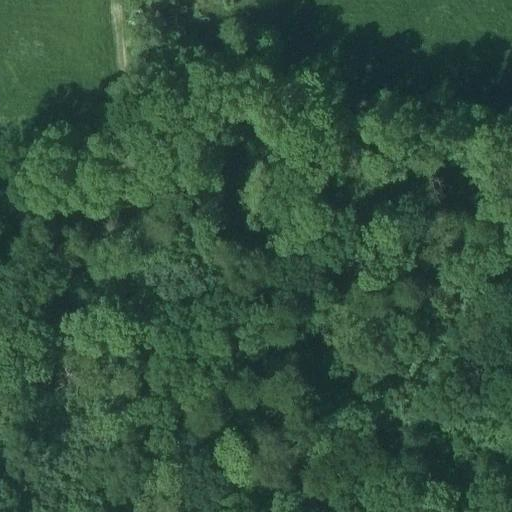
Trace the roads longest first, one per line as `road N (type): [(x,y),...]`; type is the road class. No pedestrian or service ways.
road 1 (track): [(0,147),(133,155),(161,511)]
road 2 (track): [(127,0),(133,155)]
